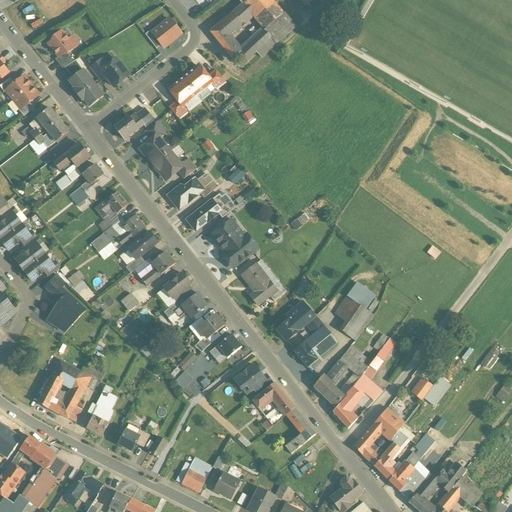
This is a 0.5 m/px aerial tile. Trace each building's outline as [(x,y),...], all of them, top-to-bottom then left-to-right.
[(249,0),(244,4),(254,15),(266,29),(282,15),(269,0),(249,0)] [(244,4),(233,14),(242,26),(254,15),(244,4)] [(266,29),(240,53),(241,54),(240,55),(243,58),(246,62),(256,54),(260,59),(276,45),(296,28),(284,13),(282,15),(266,29)] [(233,14),(210,34),(220,45),(228,38),(242,26),(233,14)] [(323,24),(317,17),(310,25),(316,31),(323,24)] [(153,34),(152,34),(161,46),(163,49),(181,35),(169,21),(153,34)] [(161,46),(152,34),(153,34),(150,31),(145,35),(156,49),(161,46)] [(62,32),(53,39),(55,40),(49,45),(58,58),(59,58),(65,54),(66,55),(67,54),(77,46),(78,42),(75,39),(71,38),(68,41),(62,32)] [(228,38),(220,45),(224,51),(233,44),(228,38)] [(233,44),(224,51),(233,61),(237,58),(240,55),(241,54),(240,53),(233,44)] [(285,50),(277,58),(280,62),(289,54),(285,50)] [(66,55),(65,54),(59,58),(58,58),(55,60),(62,70),(74,62),(67,54),(66,55)] [(102,72),(101,72),(106,78),(114,88),(129,76),(116,60),(102,72)] [(62,70),(60,71),(66,78),(79,67),(75,62),(74,62),(62,70)] [(102,72),(96,65),(91,70),(101,82),(106,78),(101,72),(102,72)] [(79,67),(66,78),(69,82),(83,71),(79,67)] [(199,67),(184,79),(197,95),(205,89),(212,83),(199,67)] [(103,96),(83,71),(69,82),(75,89),(73,90),(82,101),(84,100),(89,107),(103,96)] [(224,83),(216,72),(211,76),(219,87),(224,83)] [(21,81),(19,82),(18,81),(14,85),(6,91),(7,91),(14,100),(31,87),(24,77),(20,80),(21,81)] [(10,79),(0,86),(0,87),(4,93),(7,91),(6,91),(14,85),(10,79)] [(197,95),(184,79),(182,81),(181,80),(177,83),(177,84),(169,91),(182,107),(197,95)] [(31,87),(14,100),(21,109),(21,110),(29,104),(33,100),(35,99),(38,96),(31,87)] [(210,94),(205,89),(197,95),(202,101),(210,94)] [(29,104),(21,110),(21,109),(19,111),(23,117),(34,109),(29,104)] [(184,115),(175,105),(170,109),(178,120),(184,115)] [(59,121),(50,109),(29,126),(30,127),(33,131),(36,129),(39,133),(44,129),(46,131),(59,121)] [(156,123),(145,110),(137,116),(144,125),(143,126),(147,130),(156,123)] [(135,114),(124,123),(123,122),(115,129),(125,141),(143,126),(144,125),(137,116),(135,114)] [(59,121),(46,131),(48,134),(43,138),(46,141),(43,144),(47,148),(48,149),(69,132),(59,121)] [(157,122),(146,131),(151,137),(162,128),(157,122)] [(33,131),(30,127),(22,134),(25,138),(30,134),(33,131)] [(33,131),(30,134),(35,140),(41,135),(39,133),(36,129),(33,131)] [(41,135),(35,140),(39,146),(40,146),(43,144),(46,141),(43,138),(41,135)] [(170,152),(157,137),(141,150),(153,165),(170,152)] [(43,144),(40,146),(39,146),(35,150),(38,154),(47,148),(43,144)] [(78,145),(56,163),(61,168),(62,170),(72,162),(78,170),(82,168),(80,165),(89,158),(83,151),(83,149),(81,147),(80,147),(78,145)] [(170,152),(153,165),(166,180),(182,167),(170,152)] [(61,168),(56,163),(50,168),(54,174),(61,168)] [(192,164),(181,173),(186,179),(196,170),(192,164)] [(95,165),(82,175),(88,182),(81,187),(85,192),(91,187),(92,188),(98,183),(97,181),(103,176),(95,165)] [(235,182),(246,172),(241,166),(230,176),(235,182)] [(203,180),(201,178),(196,182),(203,190),(213,182),(208,176),(203,180)] [(72,177),(63,183),(66,187),(75,181),(72,177)] [(182,187),(180,187),(167,197),(179,211),(186,205),(185,204),(199,193),(203,190),(196,182),(195,180),(184,188),(182,187)] [(203,190),(199,193),(204,199),(218,187),(213,182),(203,190)] [(85,192),(81,187),(73,194),(77,199),(85,192)] [(77,199),(74,201),(79,206),(89,198),(85,192),(77,199)] [(127,206),(117,193),(96,209),(103,219),(107,216),(105,213),(111,208),(116,215),(127,206)] [(219,195),(186,221),(195,233),(207,224),(206,222),(217,213),(231,202),(226,195),(222,198),(219,195)] [(6,204),(4,206),(4,207),(0,210),(0,214),(1,216),(12,207),(17,204),(13,199),(6,204)] [(231,202),(217,213),(222,219),(236,208),(231,202)] [(12,207),(1,216),(5,221),(13,215),(14,216),(17,213),(12,207)] [(13,215),(5,221),(0,225),(0,237),(1,239),(0,240),(0,241),(21,225),(14,216),(13,215)] [(115,225),(107,216),(103,219),(105,221),(103,222),(109,230),(113,227),(115,225)] [(128,233),(118,242),(121,247),(132,238),(145,228),(136,216),(123,226),(128,233)] [(21,225),(0,241),(1,242),(2,240),(5,244),(4,245),(8,251),(21,241),(28,235),(28,234),(21,225)] [(244,238),(236,229),(232,232),(227,226),(225,227),(222,227),(219,229),(218,233),(213,237),(226,253),(223,255),(233,268),(256,249),(246,237),(244,238)] [(122,238),(113,227),(109,230),(109,231),(118,242),(122,238)] [(145,229),(132,238),(136,243),(149,233),(145,229)] [(104,260),(121,247),(118,242),(109,231),(92,244),(104,260)] [(31,232),(28,234),(28,235),(21,241),(25,246),(36,238),(31,232)] [(136,243),(127,250),(135,260),(136,261),(140,258),(157,244),(149,233),(136,243)] [(36,238),(25,246),(29,252),(37,246),(41,244),(36,238)] [(37,246),(29,252),(16,261),(20,267),(22,266),(25,270),(23,271),(24,272),(44,256),(37,246)] [(152,263),(156,269),(141,280),(147,287),(161,276),(161,275),(174,265),(165,253),(152,263)] [(44,256),(24,272),(26,271),(29,275),(27,276),(32,282),(44,272),(52,265),(44,256)] [(144,263),(140,258),(136,261),(135,260),(125,268),(130,274),(134,271),(144,263)] [(144,263),(134,271),(141,280),(156,269),(152,263),(149,259),(144,263)] [(52,265),(44,272),(48,277),(59,268),(55,262),(52,265)] [(276,290),(256,265),(242,277),(255,293),(250,297),(258,306),(269,297),(277,291),(276,290)] [(181,274),(163,289),(172,299),(173,298),(187,286),(190,284),(181,274)] [(65,284),(57,276),(46,288),(54,296),(61,288),(65,284)] [(375,298),(356,285),(347,297),(366,310),(375,298)] [(187,286),(173,298),(177,303),(191,291),(187,286)] [(281,287),(276,290),(277,291),(269,297),(274,303),(286,293),(281,287)] [(61,288),(54,296),(56,298),(54,301),(58,305),(48,321),(57,327),(62,320),(69,326),(84,310),(61,288)] [(0,293),(0,318),(5,315),(12,309),(0,293)] [(131,294),(121,302),(128,312),(138,304),(131,294)] [(198,294),(177,311),(178,312),(175,314),(179,319),(187,313),(191,319),(207,307),(201,300),(202,299),(198,294)] [(366,310),(347,297),(334,315),(345,323),(340,331),(355,342),(374,316),(366,310)] [(289,320),(276,331),(286,343),(307,325),(315,318),(302,303),(286,316),(289,320)] [(173,306),(163,313),(168,320),(175,314),(178,312),(177,311),(173,306)] [(5,315),(0,318),(0,327),(9,320),(5,315)] [(215,315),(198,328),(205,337),(207,340),(208,339),(224,327),(215,315)] [(315,318),(307,325),(314,335),(324,327),(315,318)] [(314,335),(305,343),(318,359),(337,344),(324,327),(314,335)] [(205,337),(198,328),(192,333),(199,342),(205,337)] [(389,339),(382,335),(377,342),(384,347),(388,341),(389,339)] [(231,336),(217,347),(210,353),(214,359),(222,353),(227,359),(241,348),(231,336)] [(207,340),(205,337),(199,342),(194,347),(201,353),(206,348),(211,344),(208,339),(207,340)] [(395,345),(388,341),(384,347),(391,351),(395,345)] [(304,342),(294,351),(308,368),(319,359),(318,359),(305,343),(304,342)] [(384,347),(377,342),(370,354),(376,358),(384,347)] [(391,351),(384,347),(376,358),(382,362),(383,362),(391,351)] [(366,360),(351,348),(342,359),(349,365),(347,368),(354,374),(355,374),(360,368),(366,360)] [(490,353),(481,365),(485,368),(493,358),(492,357),(493,355),(490,353)] [(191,354),(184,361),(189,366),(196,358),(191,354)] [(326,379),(322,376),(313,388),(334,408),(339,403),(344,397),(341,395),(338,393),(332,387),(347,368),(349,365),(342,359),(326,379)] [(189,366),(184,361),(179,366),(184,371),(189,366)] [(77,371),(60,362),(55,370),(64,375),(72,380),(77,371)] [(64,402),(63,405),(58,415),(64,418),(68,412),(77,417),(81,410),(75,407),(87,386),(92,389),(97,380),(100,381),(104,374),(86,362),(81,372),(80,373),(76,382),(71,390),(64,402)] [(253,366),(234,381),(241,390),(246,386),(251,392),(253,390),(268,379),(265,376),(263,378),(253,366)] [(355,374),(354,374),(348,381),(349,386),(352,389),(353,388),(363,375),(365,372),(360,368),(355,374)] [(55,370),(38,404),(58,415),(63,405),(61,404),(52,399),(60,384),(64,375),(55,370)] [(80,373),(77,371),(72,380),(76,382),(80,373)] [(64,375),(60,384),(71,390),(76,382),(72,380),(64,375)] [(377,387),(363,375),(353,388),(362,396),(364,394),(368,397),(377,387)] [(268,379),(253,390),(259,396),(266,391),(265,390),(272,385),(268,379)] [(432,387),(422,379),(411,393),(421,401),(432,387)] [(432,405),(447,384),(440,379),(424,399),(432,405)] [(287,400),(274,384),(272,385),(265,390),(266,391),(259,396),(252,401),(258,409),(267,403),(269,405),(273,401),(279,407),(287,400)] [(349,386),(341,395),(344,397),(352,389),(349,386)] [(511,392),(511,388),(508,386),(498,399),(503,403),(511,392)] [(377,387),(368,397),(369,398),(373,402),(383,392),(377,387)] [(344,397),(339,403),(349,411),(362,396),(353,388),(352,389),(344,397)] [(109,396),(103,393),(96,406),(98,407),(87,429),(102,437),(115,412),(112,411),(118,399),(110,394),(109,396)] [(369,398),(363,405),(367,409),(373,402),(369,398)] [(287,400),(279,407),(282,411),(282,410),(283,411),(291,405),(287,400)] [(339,403),(334,408),(330,414),(347,430),(357,419),(349,411),(339,403)] [(294,409),(291,405),(283,411),(282,410),(282,411),(286,416),(294,409)] [(300,416),(294,409),(286,416),(291,423),(300,416)] [(387,410),(373,425),(381,432),(385,436),(398,419),(387,410)] [(282,411),(268,422),(272,427),(286,416),(282,411)] [(77,417),(68,412),(64,418),(74,423),(77,417)] [(300,416),(291,423),(300,435),(294,440),(300,447),(315,436),(300,416)] [(398,419),(385,436),(389,441),(390,441),(398,431),(402,426),(404,425),(398,419)] [(2,424),(0,427),(0,454),(5,458),(20,438),(2,424)] [(373,425),(354,447),(361,455),(368,447),(381,432),(373,425)] [(411,434),(402,426),(398,431),(407,439),(411,434)] [(137,436),(126,431),(118,446),(132,452),(136,445),(142,432),(139,431),(137,436)] [(385,436),(381,432),(368,447),(369,448),(374,453),(380,459),(379,460),(380,460),(374,467),(383,476),(389,468),(390,470),(395,463),(391,459),(408,439),(407,439),(398,431),(390,441),(389,441),(385,436)] [(142,432),(136,445),(143,449),(150,436),(142,432)] [(417,435),(411,442),(416,446),(417,446),(422,439),(417,435)] [(433,440),(426,435),(422,439),(430,445),(433,440)] [(29,437),(20,451),(24,454),(30,458),(31,459),(41,446),(29,437)] [(167,443),(158,439),(150,455),(151,455),(151,454),(157,458),(156,458),(158,459),(167,443)] [(422,439),(417,446),(416,446),(415,448),(419,451),(416,455),(421,459),(431,446),(430,445),(422,439)] [(294,440),(285,447),(291,455),(300,447),(294,440)] [(41,446),(31,459),(30,458),(30,460),(36,464),(46,449),(41,446)] [(368,447),(361,455),(367,460),(374,453),(369,448),(368,447)] [(48,451),(46,449),(36,464),(42,468),(36,477),(39,478),(33,487),(43,493),(47,487),(48,488),(56,477),(57,478),(60,474),(62,475),(69,465),(53,454),(52,454),(52,452),(49,450),(48,451)] [(20,451),(13,460),(18,463),(24,454),(20,451)] [(374,453),(367,460),(373,466),(379,460),(380,459),(374,453)] [(414,453),(406,463),(413,469),(421,459),(416,455),(414,453)] [(226,462),(218,458),(212,469),(220,472),(224,465),(226,462)] [(212,469),(194,460),(189,470),(206,479),(212,469)] [(395,473),(389,482),(399,492),(408,483),(406,480),(415,470),(413,469),(406,463),(405,462),(395,473)] [(11,464),(0,478),(0,491),(6,497),(23,473),(11,464)] [(224,474),(236,481),(240,474),(224,465),(220,472),(224,474)] [(447,475),(440,485),(449,492),(452,489),(453,489),(461,478),(466,473),(456,465),(447,475)] [(389,468),(383,476),(389,482),(395,473),(390,470),(389,468)] [(410,502),(408,503),(418,511),(420,511),(427,504),(429,502),(425,498),(438,483),(445,474),(438,469),(427,482),(410,502)] [(206,479),(189,470),(186,476),(181,484),(200,494),(208,480),(206,479)] [(415,470),(406,480),(408,483),(417,473),(415,470)] [(90,478),(80,472),(67,492),(76,498),(77,499),(82,491),(90,478)] [(180,473),(176,481),(181,484),(186,476),(180,473)] [(417,473),(408,483),(399,492),(410,502),(427,482),(417,473)] [(472,478),(466,473),(461,478),(468,483),(472,478)] [(214,492),(230,501),(240,483),(236,481),(224,474),(214,492)] [(445,474),(438,483),(440,485),(447,475),(445,474)] [(90,478),(82,491),(89,495),(97,482),(90,478)] [(461,478),(453,489),(460,495),(466,500),(474,489),(468,483),(461,478)] [(348,479),(346,479),(341,482),(341,485),(344,488),(330,499),(340,511),(348,504),(362,493),(352,481),(351,482),(348,479)] [(103,486),(97,482),(89,495),(92,497),(95,499),(103,486)] [(282,482),(275,497),(281,500),(288,487),(282,482)] [(288,487),(281,500),(289,504),(294,493),(288,487)] [(449,492),(443,500),(451,506),(460,495),(453,489),(452,489),(449,492)] [(474,489),(466,500),(472,506),(481,494),(474,489)] [(267,511),(275,498),(259,490),(249,509),(254,511),(267,511)] [(76,498),(67,492),(63,498),(73,503),(76,498)] [(131,500),(116,493),(108,507),(118,511),(123,511),(125,509),(131,500)] [(237,504),(242,506),(247,497),(242,494),(237,504)] [(4,500),(0,504),(0,511),(23,511),(29,503),(18,496),(12,505),(4,500)] [(131,500),(125,509),(130,511),(131,511),(139,511),(143,505),(131,500)] [(435,510),(433,511),(447,511),(452,506),(451,506),(443,500),(435,510)] [(370,511),(363,503),(351,511),(370,511)] [(491,511),(481,503),(477,508),(481,511),(491,511)]
